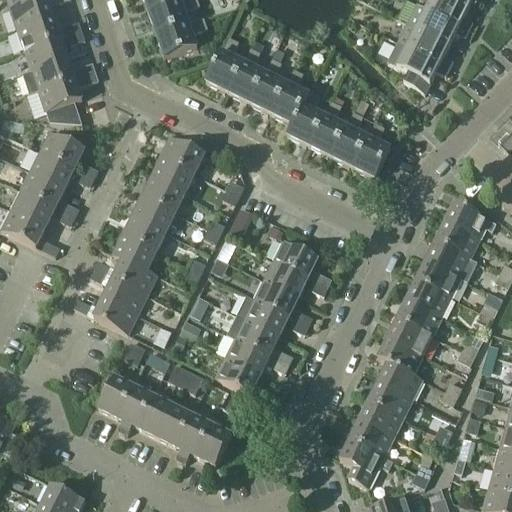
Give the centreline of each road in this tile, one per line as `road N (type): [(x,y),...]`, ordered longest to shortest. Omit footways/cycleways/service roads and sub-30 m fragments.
road 1 (residential): [(23,396),(75,290),(76,260),(151,105)]
road 2 (residential): [(395,246),(276,186),(251,155),(151,105)]
road 3 (residential): [(322,494),(309,452),(314,411),(395,246)]
road 4 (residential): [(128,481),(65,448),(44,405),(23,396)]
road 5 (residential): [(395,246),(433,170),(463,140)]
road 6 (residential): [(151,105),(119,81),(93,0)]
